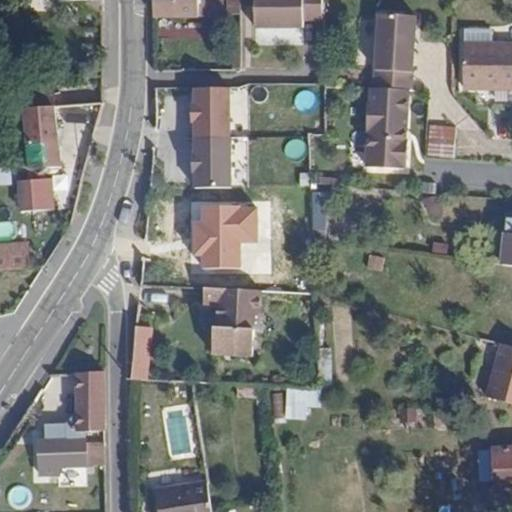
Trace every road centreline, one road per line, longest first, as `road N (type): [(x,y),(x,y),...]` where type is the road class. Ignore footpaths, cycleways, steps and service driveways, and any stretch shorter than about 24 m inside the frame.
road 1 (residential): [(119,511),(118,304),(91,244)]
road 2 (tertiary): [(132,0),(128,128),(91,244)]
road 3 (tertiary): [(91,244),(0,388)]
